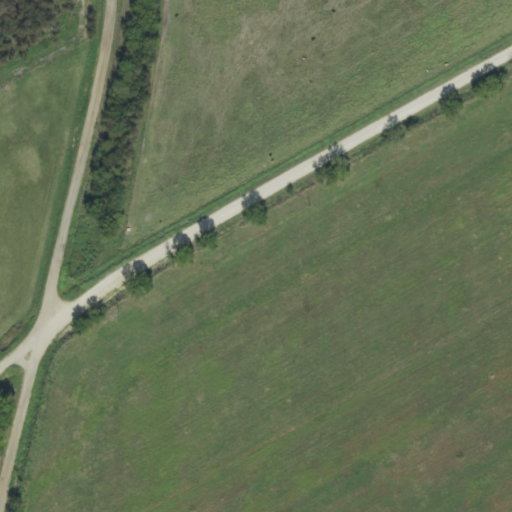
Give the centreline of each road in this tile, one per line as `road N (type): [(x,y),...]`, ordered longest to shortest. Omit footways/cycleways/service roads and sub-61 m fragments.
road 1 (residential): [(0,380),(195,236),(511,58)]
road 2 (residential): [(3,511),(116,0)]
